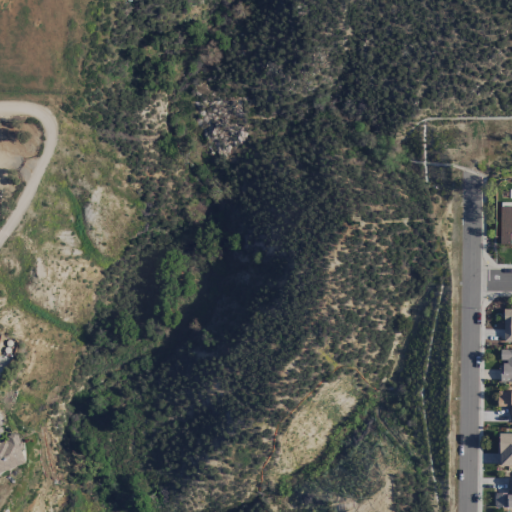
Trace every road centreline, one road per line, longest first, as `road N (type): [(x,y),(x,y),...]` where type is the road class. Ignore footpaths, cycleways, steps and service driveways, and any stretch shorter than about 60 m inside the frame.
road 1 (residential): [(472,184),(469,511)]
road 2 (track): [(36,112),(48,141),(45,176),(0,238)]
